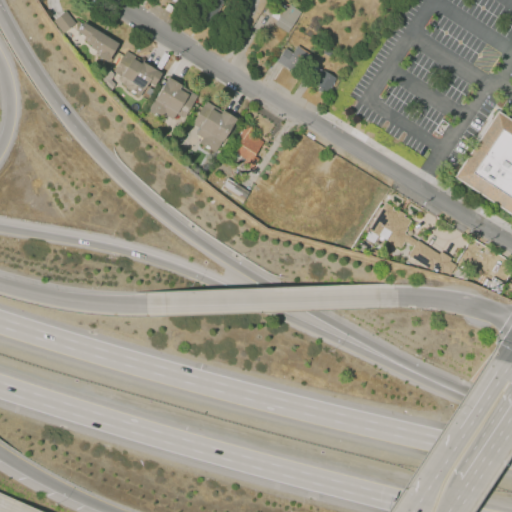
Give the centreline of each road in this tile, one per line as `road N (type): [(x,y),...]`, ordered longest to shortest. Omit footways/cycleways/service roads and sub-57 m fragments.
road 1 (motorway): [(511,455),(291,405),(0,323)]
road 2 (residential): [(511,247),(110,0)]
road 3 (motorway): [(0,387),(448,511)]
road 4 (motorway): [(406,368),(163,262),(0,227)]
road 5 (motorway): [(406,368),(198,240),(88,141)]
road 6 (motorway): [(164,303),(74,301),(0,284)]
road 7 (motorway): [(88,141),(3,16)]
road 8 (motorway): [(511,324),(463,304),(377,295)]
road 9 (motorway): [(301,298),(164,303)]
road 10 (motorway): [(0,452),(112,511)]
